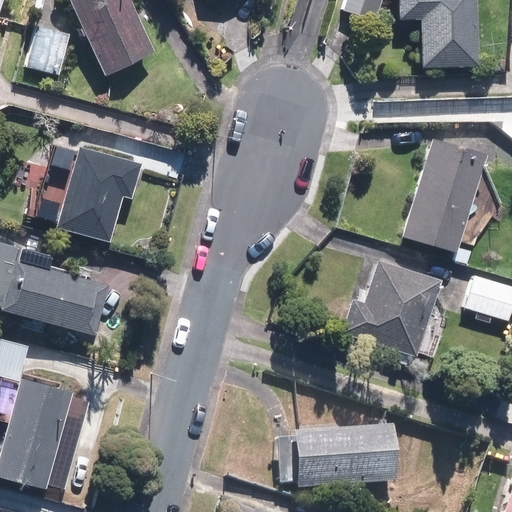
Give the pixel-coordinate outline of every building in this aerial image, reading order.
[(136,0),(78,0),(111,69),(158,48),(136,0)] [(347,0),(347,2),(377,12),(380,0),(347,0)] [(478,0),(406,0),(407,12),(427,12),(428,60),(479,59),(478,0)] [(64,65),(72,28),(38,20),(30,57),(64,65)] [(511,129),(493,129),(493,167),(511,167),(511,129)] [(450,238),(473,151),(425,138),(401,225),(450,238)] [(142,157),(84,141),(63,219),(113,232),(124,192),(132,194),(142,157)] [(0,298),(4,300),(4,302),(97,327),(111,277),(17,252),(15,260),(0,255),(0,298)] [(422,345),(444,278),(383,258),(369,299),(361,296),(352,322),(422,345)] [(511,278),(481,267),(469,299),(511,314),(511,310),(511,278)] [(35,340),(0,331),(0,369),(7,371),(0,396),(0,415),(9,418),(0,452),(0,461),(41,472),(47,448),(62,452),(80,383),(27,369),(35,340)] [(303,477),(304,483),(399,475),(395,422),(300,430),(300,438),(283,439),(287,478),(303,477)]
